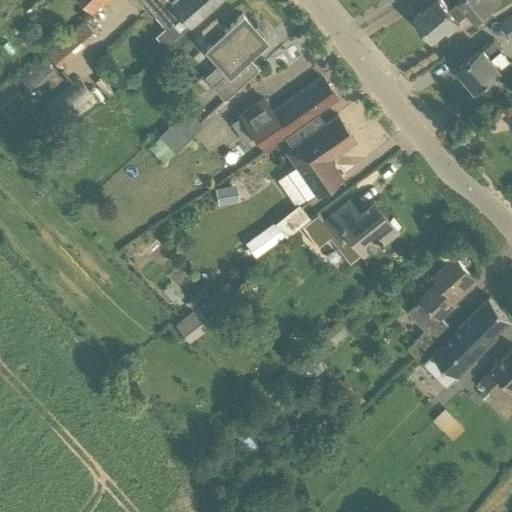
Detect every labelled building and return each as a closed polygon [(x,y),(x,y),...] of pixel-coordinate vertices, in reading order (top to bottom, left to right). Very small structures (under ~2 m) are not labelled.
[(81,0),(91,11),(103,0),(81,0)] [(155,36),(164,47),(218,0),(175,0),(171,3),(168,0),(142,0),(165,27),(155,36)] [(434,0),(415,17),(433,38),(446,28),(448,30),(459,21),(459,20),(468,13),(476,22),(500,2),(498,0),(460,0),(459,1),(459,2),(450,10),(441,0),(434,0)] [(253,26),(243,14),(224,31),(215,22),(202,34),(211,43),(206,48),(220,63),(204,78),(225,101),(259,69),(247,56),(261,43),(256,38),(264,31),(256,23),(253,26)] [(511,16),(501,23),(510,38),(511,36),(511,16)] [(46,49),(59,66),(98,36),(85,19),(46,49)] [(491,58),(502,48),(494,39),(483,48),(458,68),(476,90),(501,69),(491,58)] [(46,104),(69,80),(41,53),(18,77),(46,104)] [(266,148),(301,124),(337,98),(322,76),(272,112),(264,100),(243,115),(266,148)] [(48,108),(64,128),(97,101),(81,81),(48,108)] [(186,109),(159,137),(175,153),(202,126),(186,109)] [(286,151),(296,166),(322,148),(329,158),(355,139),(338,115),(315,131),(307,120),(284,137),(291,147),(286,151)] [(322,148),(296,166),(287,172),(306,200),(316,194),(317,195),(342,177),(329,158),(322,148)] [(218,206),(234,203),(231,186),(215,189),(218,206)] [(319,211),(310,218),(303,223),(312,235),(321,228),(349,263),(362,252),(362,253),(379,240),(381,243),(397,231),(373,201),(358,212),(349,201),(326,219),(319,211)] [(303,223),(310,218),(298,204),(246,246),(250,251),(247,253),(250,257),(253,255),(257,260),(303,223)] [(408,348),(416,358),(450,326),(441,317),(466,291),(463,287),(474,277),(457,258),(433,279),(437,283),(421,298),(422,299),(408,313),(426,331),(408,348)] [(229,284),(219,292),(228,302),(237,294),(229,284)] [(204,304),(215,318),(231,306),(228,302),(219,292),(204,304)] [(511,318),(490,297),(424,363),(424,364),(425,364),(437,376),(447,367),(457,377),(483,350),(480,347),(494,333),(495,334),(511,318)] [(189,343),(211,325),(196,307),(174,325),(189,343)] [(482,380),(495,394),(506,384),(511,389),(511,350),(492,369),(493,369),(482,380)] [(353,386),(346,379),(342,382),(339,379),(332,386),(357,411),(365,402),(351,388),(353,386)] [(487,387),(482,381),(477,385),(482,390),(487,387)] [(494,395),(487,387),(480,394),(487,402),(494,395)] [(454,438),(466,427),(447,407),(435,418),(454,438)] [(287,511),(271,497),(257,511),(287,511)]
